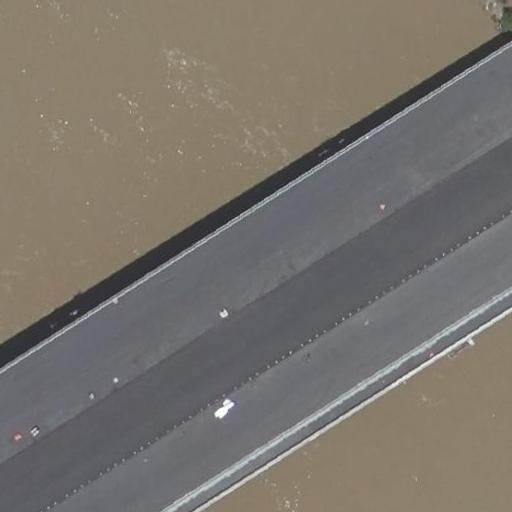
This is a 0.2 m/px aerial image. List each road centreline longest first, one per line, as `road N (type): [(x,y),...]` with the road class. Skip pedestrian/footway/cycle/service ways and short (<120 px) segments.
road 1 (secondary): [(511,230),(74,511)]
road 2 (secondary): [(127,511),(511,266)]
